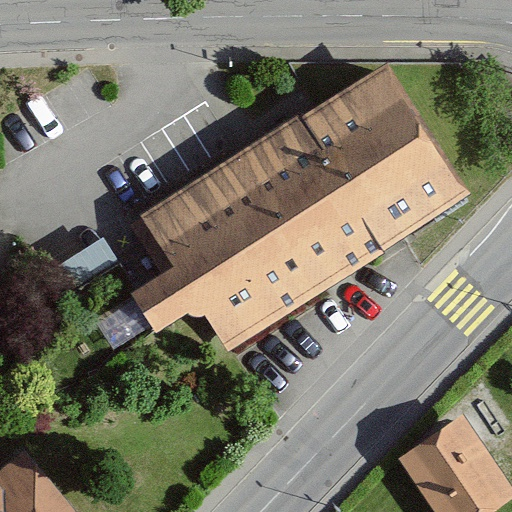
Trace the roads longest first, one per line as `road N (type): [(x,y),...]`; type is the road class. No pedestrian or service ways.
road 1 (tertiary): [(0,25),(428,13),(511,19)]
road 2 (secondary): [(254,511),(511,245)]
